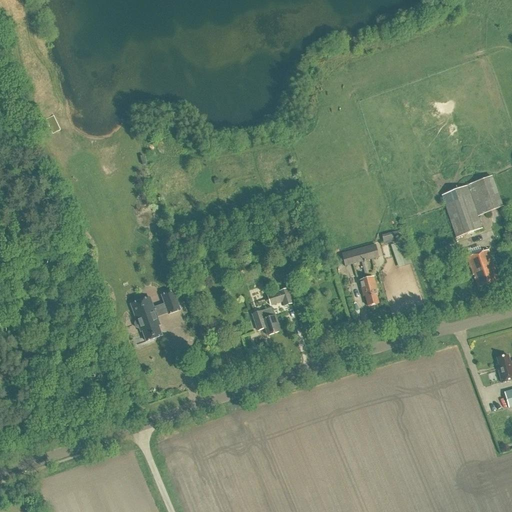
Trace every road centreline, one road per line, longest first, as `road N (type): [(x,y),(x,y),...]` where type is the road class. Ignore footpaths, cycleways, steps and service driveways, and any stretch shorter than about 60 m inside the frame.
road 1 (unclassified): [(136,428),(307,368),(511,311)]
road 2 (unclassified): [(0,475),(136,428)]
